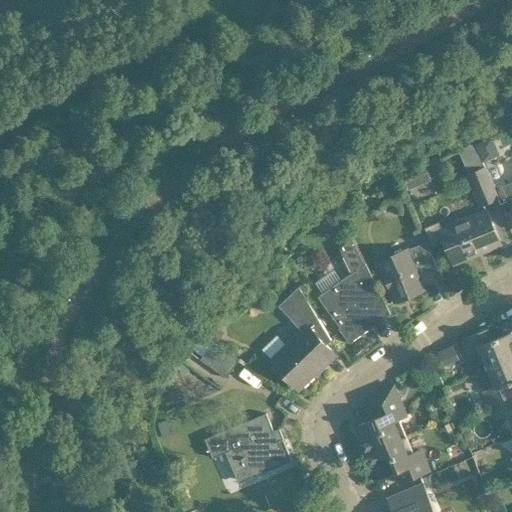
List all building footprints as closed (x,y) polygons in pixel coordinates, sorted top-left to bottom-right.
[(493,139),(478,145),(484,160),(495,156),(497,150),(493,139)] [(476,143),(460,149),(470,174),(469,174),(481,204),(498,197),(486,167),(476,143)] [(416,176),(405,181),(408,189),(419,185),(416,176)] [(511,182),(503,186),(503,187),(509,200),(511,207),(511,182)] [(338,208),(326,214),(330,223),(342,217),(338,208)] [(438,221),(425,227),(432,245),(444,240),(446,244),(454,262),(454,264),(479,254),(500,245),(502,244),(501,243),(493,224),(487,209),(441,228),(438,221)] [(340,281),(318,297),(329,311),(340,326),(338,327),(349,342),(371,327),(368,322),(388,308),(381,295),(365,262),(353,237),(339,247),(352,272),(340,281)] [(379,260),(388,281),(395,299),(424,288),(419,276),(438,269),(427,240),(379,260)] [(279,305),(303,329),(287,345),(273,359),(272,360),(299,388),(334,353),(325,343),(331,339),(299,285),(279,305)] [(215,325),(208,334),(217,340),(222,335),(221,329),(215,325)] [(479,348),(488,367),(511,356),(511,330),(491,339),(487,328),(461,338),(468,353),(479,348)] [(204,355),(213,342),(202,335),(193,347),(204,355)] [(264,350),(273,359),(287,345),(279,336),(264,350)] [(201,359),(226,377),(238,360),(213,342),(204,355),(201,359)] [(483,390),(490,405),(511,395),(511,388),(510,383),(511,381),(511,356),(488,367),(495,385),(483,390)] [(190,368),(182,362),(177,368),(185,374),(190,368)] [(359,441),(364,453),(407,435),(399,417),(406,414),(394,384),(367,404),(373,419),(356,425),(362,440),(359,441)] [(507,414),(511,425),(511,395),(490,405),(496,419),(507,414)] [(248,420),(205,438),(212,456),(227,450),(229,450),(233,459),(231,460),(239,479),(260,470),(258,467),(269,463),(271,467),(271,468),(292,460),(283,438),(279,440),(276,431),(281,429),(280,428),(274,431),(273,430),(266,412),(248,420)] [(407,435),(364,453),(374,479),(395,471),(399,482),(430,470),(422,449),(413,453),(407,435)] [(436,511),(423,482),(405,489),(387,497),(393,511),(436,511)]
